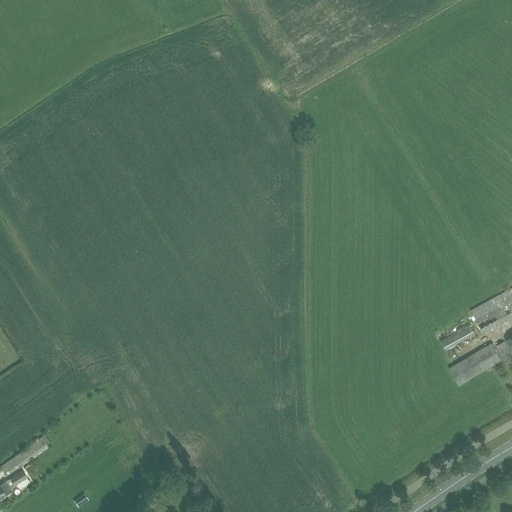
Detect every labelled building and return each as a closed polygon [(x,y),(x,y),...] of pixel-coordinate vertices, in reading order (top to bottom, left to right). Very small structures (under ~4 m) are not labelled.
[(511,288),(491,300),(503,322),(511,317),(511,288)] [(470,324),(440,340),(445,350),(475,334),(470,324)] [(496,345),(506,364),(511,360),(511,354),(505,341),(496,345)] [(492,342),(449,368),(459,385),(502,360),(492,342)] [(41,436),(0,466),(0,467),(6,476),(48,446),(41,436)] [(29,480),(27,477),(23,470),(0,484),(0,498),(5,495),(12,491),(10,487),(17,484),(18,487),(29,480)] [(78,507),(89,500),(84,493),(74,500),(78,507)]
